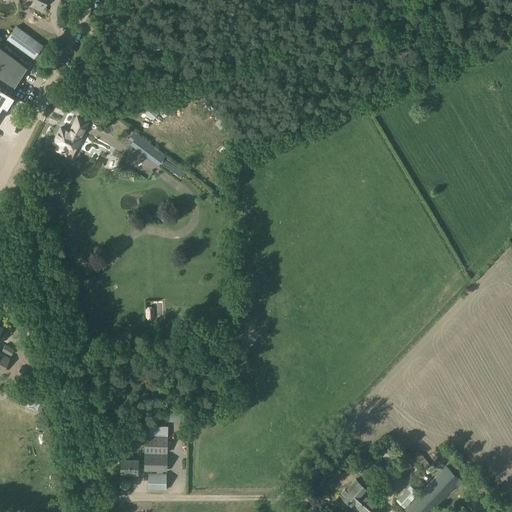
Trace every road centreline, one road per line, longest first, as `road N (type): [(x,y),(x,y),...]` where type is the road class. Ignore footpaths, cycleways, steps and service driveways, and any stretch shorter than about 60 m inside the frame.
road 1 (unknown): [(13,159),(45,192),(79,253),(106,263),(134,237),(189,211),(196,194),(140,150),(67,139)]
road 2 (track): [(92,511),(13,159)]
road 3 (unknown): [(88,494),(322,496)]
road 4 (unclassified): [(0,187),(89,0)]
